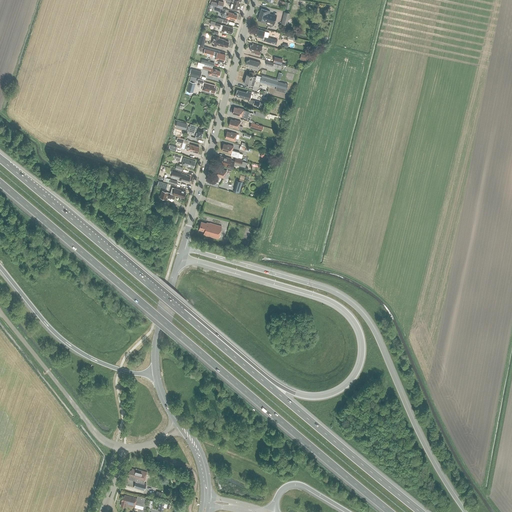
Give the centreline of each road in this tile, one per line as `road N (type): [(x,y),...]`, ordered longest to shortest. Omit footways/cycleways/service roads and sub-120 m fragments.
road 1 (motorway): [(0,183),(387,511)]
road 2 (motorway): [(466,511),(357,307),(328,289),(182,247)]
road 3 (motorway): [(179,257),(321,299),(354,323),(357,369),(327,397),(291,394),(234,357)]
road 4 (motorway): [(234,357),(0,159)]
road 5 (secondary): [(182,247),(253,0)]
road 6 (motorway): [(419,511),(234,357)]
road 7 (motorway): [(0,266),(79,352),(119,370),(156,373)]
road 8 (unclassified): [(124,449),(103,442),(0,313)]
